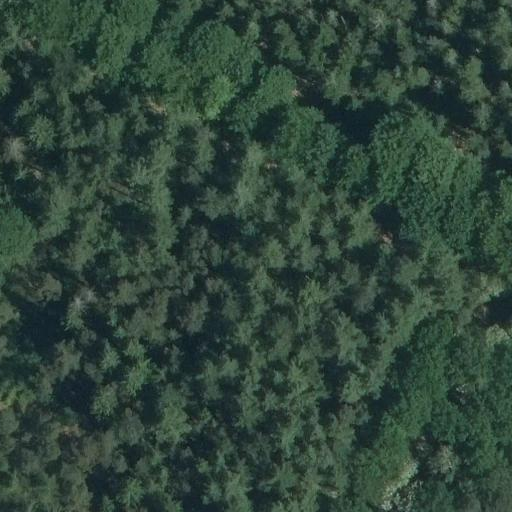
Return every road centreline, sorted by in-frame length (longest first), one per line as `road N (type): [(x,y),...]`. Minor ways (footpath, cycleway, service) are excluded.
road 1 (track): [(57,0),(511,239)]
road 2 (track): [(395,511),(511,269)]
